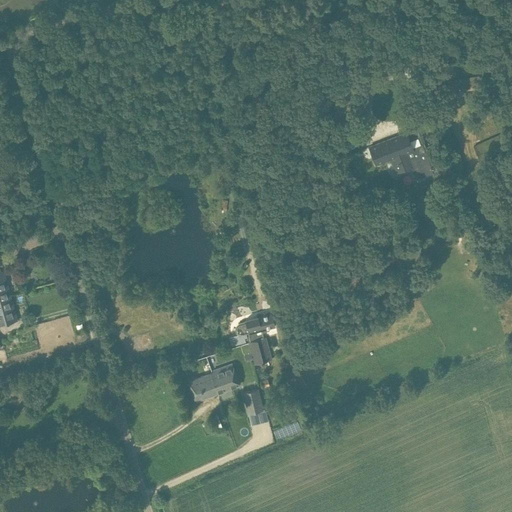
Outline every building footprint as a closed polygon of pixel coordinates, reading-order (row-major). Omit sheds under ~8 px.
[(342,75),(343,76),(362,92),(365,88),(364,87),(367,84),(365,82),(374,70),(366,64),(357,75),(349,68),(342,75)] [(447,83),(443,83),(445,93),(480,88),(478,75),(461,78),(461,77),(459,77),(459,78),(447,80),(447,83)] [(332,116),(343,124),(365,96),(354,88),(332,116)] [(396,173),(400,171),(414,166),(418,178),(432,173),(433,174),(449,167),(446,161),(431,168),(423,145),(424,145),(417,129),(407,133),(407,132),(369,147),(376,164),(391,159),(396,173)] [(510,148),(504,133),(473,146),(480,161),(510,148)] [(404,242),(403,269),(419,270),(421,243),(404,242)] [(0,298),(10,295),(4,271),(1,272),(0,269),(0,264),(1,265),(0,261),(0,298)] [(0,324),(8,323),(17,320),(10,295),(0,298),(0,324)] [(236,334),(246,331),(248,339),(241,342),(242,344),(249,342),(251,351),(253,359),(254,363),(261,362),(261,363),(265,362),(264,361),(272,359),(266,336),(258,338),(256,331),(275,326),(271,312),(245,319),(239,322),(237,323),(236,325),(235,326),(235,328),(235,330),(236,334)] [(251,351),(244,353),(246,361),(253,359),(251,351)] [(189,381),(196,400),(239,384),(232,364),(220,368),(220,370),(189,381)] [(262,388),(270,385),(267,379),(260,382),(262,388)] [(258,387),(256,387),(245,390),(250,410),(263,407),(258,387)]
